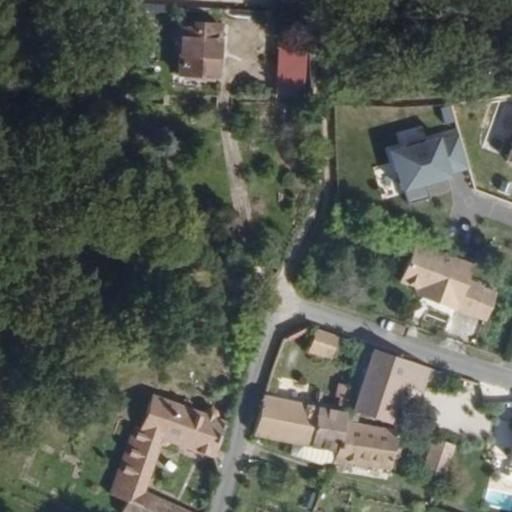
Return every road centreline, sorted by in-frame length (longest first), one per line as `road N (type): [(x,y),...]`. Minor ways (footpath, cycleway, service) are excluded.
road 1 (residential): [(290,312),(284,276),(327,199),(312,0)]
road 2 (unclassified): [(509,381),(358,325),(290,312)]
road 3 (unclassified): [(290,312),(265,340),(248,384),(220,511)]
